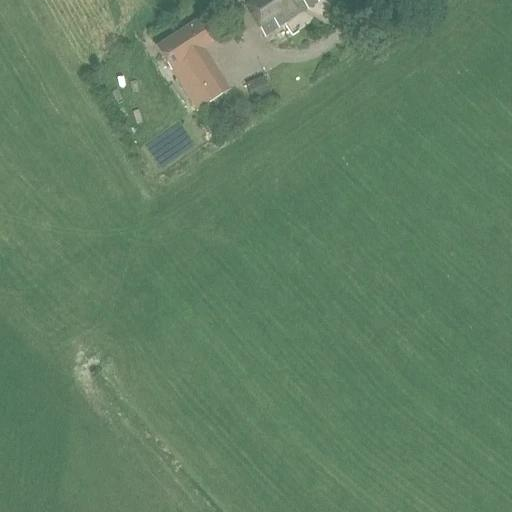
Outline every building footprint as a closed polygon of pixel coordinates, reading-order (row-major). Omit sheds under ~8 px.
[(240,0),(264,36),(317,1),(316,0),(240,0)] [(216,43),(200,17),(154,46),(195,112),(207,105),(182,63),(216,43)] [(262,94),(256,81),(246,86),(252,99),(262,94)] [(119,82),(106,95),(134,122),(147,109),(119,82)] [(231,115),(235,107),(226,103),(222,111),(231,115)]
